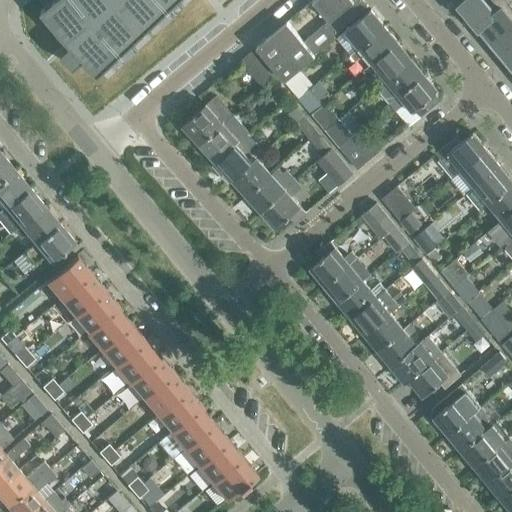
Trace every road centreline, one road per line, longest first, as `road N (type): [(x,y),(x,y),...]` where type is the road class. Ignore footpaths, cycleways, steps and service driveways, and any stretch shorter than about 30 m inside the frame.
road 1 (residential): [(300,494),(0,129)]
road 2 (residential): [(272,275),(473,511)]
road 3 (residential): [(272,275),(486,99)]
road 4 (residential): [(230,311),(101,156)]
road 5 (residential): [(272,275),(142,122)]
road 6 (residential): [(142,122),(288,0)]
road 7 (residential): [(346,453),(230,311)]
road 8 (residential): [(101,156),(0,29)]
road 9 (residential): [(486,99),(411,0)]
